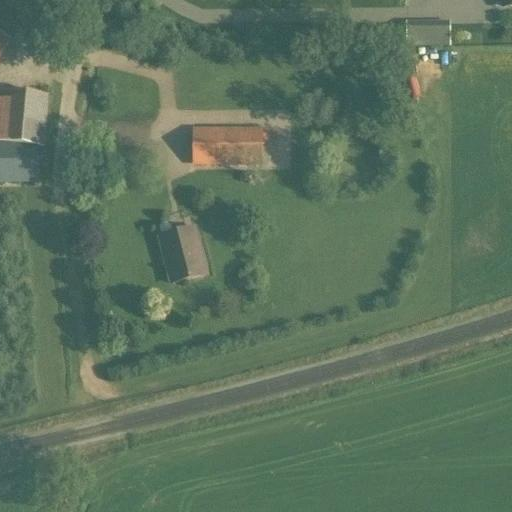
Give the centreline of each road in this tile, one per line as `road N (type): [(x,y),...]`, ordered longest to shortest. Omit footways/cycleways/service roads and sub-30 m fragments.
road 1 (track): [(93,419),(58,201)]
road 2 (unclassified): [(58,201),(62,133),(90,0)]
